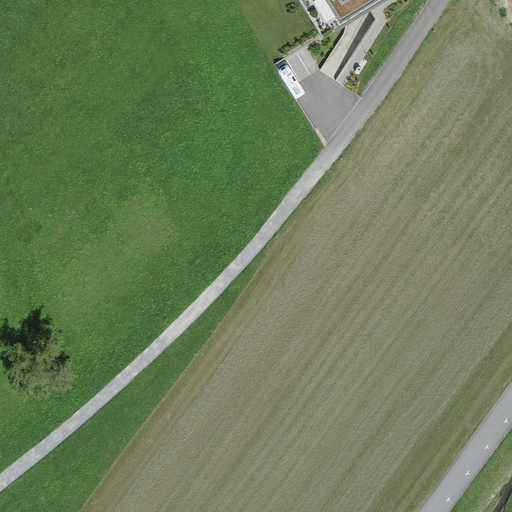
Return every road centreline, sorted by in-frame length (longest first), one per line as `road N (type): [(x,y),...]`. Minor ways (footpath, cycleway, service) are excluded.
road 1 (track): [(341,159),(216,299),(0,490)]
road 2 (residential): [(449,0),(341,159)]
road 3 (unclassified): [(431,511),(511,402)]
